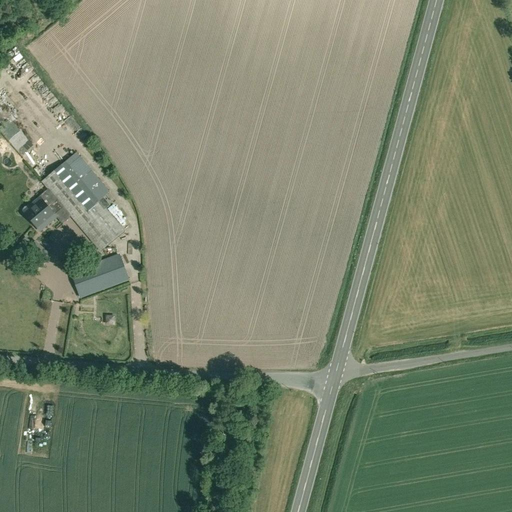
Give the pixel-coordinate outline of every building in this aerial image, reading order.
[(90,131),(88,127),(85,125),(81,124),(76,125),(73,128),(71,131),(71,135),(72,139),(74,142),(77,144),(81,145),(85,144),(88,142),(90,138),(91,134),(90,131)] [(77,145),(43,175),(51,185),(63,199),(102,244),(126,224),(100,193),(110,184),(77,145)] [(57,207),(56,205),(63,199),(51,185),(44,191),(43,190),(24,205),(25,207),(37,221),(38,222),(57,207)] [(49,264),(59,254),(46,242),(42,246),(47,250),(41,257),(49,264)] [(129,274),(120,246),(72,262),(81,291),(129,274)] [(64,434),(64,414),(52,414),(52,433),(64,434)] [(25,438),(31,440),(35,423),(28,422),(25,438)] [(50,430),(42,429),(40,448),(47,449),(50,430)] [(37,460),(39,441),(33,441),(30,459),(37,460)]
